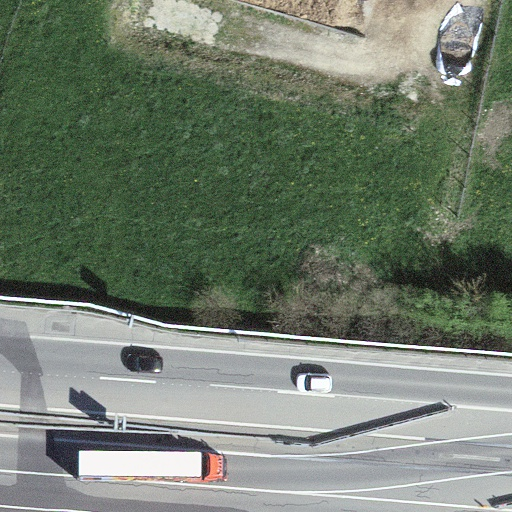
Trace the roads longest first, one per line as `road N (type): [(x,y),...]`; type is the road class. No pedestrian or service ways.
road 1 (motorway): [(0,470),(511,511)]
road 2 (motorway): [(511,409),(0,369)]
